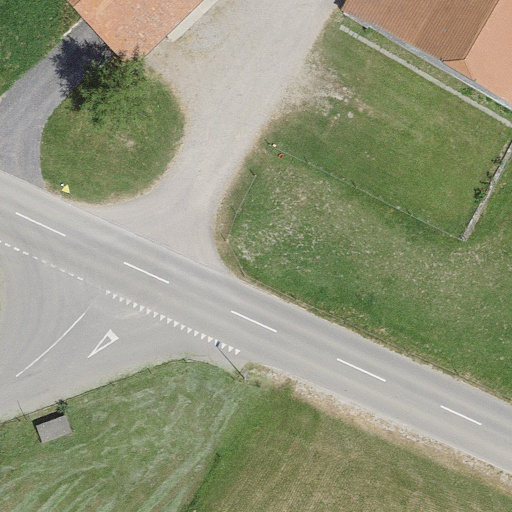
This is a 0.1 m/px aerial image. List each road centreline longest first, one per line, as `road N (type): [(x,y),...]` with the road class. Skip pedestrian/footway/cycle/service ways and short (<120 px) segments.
road 1 (unclassified): [(511,431),(0,200)]
road 2 (track): [(305,0),(249,67),(136,259)]
